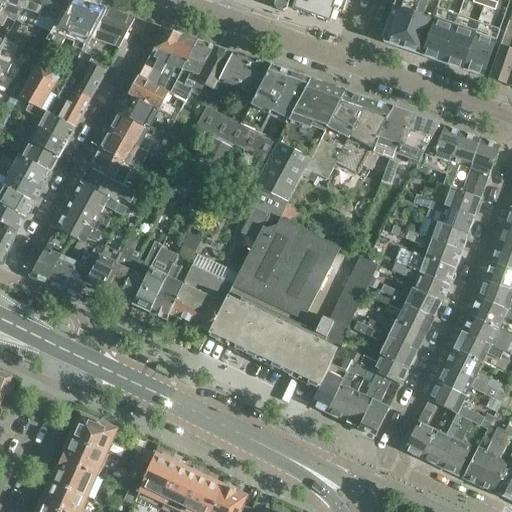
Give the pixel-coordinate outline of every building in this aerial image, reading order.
[(0,0),(0,13),(1,13),(6,4),(8,0),(0,0)] [(8,0),(6,4),(1,13),(0,13),(0,25),(2,27),(7,18),(14,22),(16,20),(22,9),(27,0),(8,0)] [(27,0),(22,9),(16,20),(22,24),(17,32),(26,38),(39,15),(48,0),(27,0)] [(48,0),(39,15),(26,38),(34,42),(48,18),(57,22),(69,0),(48,0)] [(80,0),(74,0),(51,40),(61,46),(62,46),(68,35),(87,41),(89,37),(104,8),(80,0)] [(265,0),(275,3),(274,6),(276,9),(283,12),(287,10),(288,8),(314,17),(330,22),(335,10),(342,13),(346,0),(265,0)] [(433,0),(396,0),(394,7),(422,16),(426,7),(437,11),(440,2),(433,0)] [(497,2),(490,0),(472,0),(472,2),(495,10),(497,2)] [(422,16),(394,7),(383,38),(385,43),(422,55),(434,20),(422,16)] [(104,8),(89,37),(87,41),(81,51),(89,55),(97,40),(119,48),(135,19),(104,8)] [(435,18),(434,20),(422,55),(442,62),(455,25),(459,12),(450,9),(445,22),(435,18)] [(455,25),(442,62),(463,69),(476,34),(476,32),(465,28),(469,16),(460,12),(455,25)] [(476,34),(463,69),(484,76),(496,41),(504,19),(494,16),(487,37),(476,34)] [(166,29),(150,59),(140,76),(148,81),(156,85),(167,65),(182,35),(166,29)] [(182,35),(167,65),(156,85),(170,93),(171,93),(182,70),(198,41),(182,35)] [(51,40),(39,62),(48,68),(61,46),(51,40)] [(198,41),(182,70),(191,73),(184,84),(186,85),(179,97),(185,101),(191,92),(199,76),(214,46),(198,41)] [(199,76),(191,92),(198,96),(204,85),(214,90),(218,82),(219,81),(233,53),(214,46),(199,76)] [(489,78),(497,81),(506,84),(511,67),(511,49),(500,46),(489,78)] [(219,81),(218,82),(213,95),(222,98),(228,86),(237,89),(252,60),(233,53),(219,81)] [(0,69),(6,73),(7,73),(11,65),(0,59),(0,69)] [(252,60),(237,89),(247,93),(234,119),(241,123),(255,96),(256,96),(264,81),(271,66),(252,60)] [(28,81),(18,98),(30,104),(42,109),(59,79),(57,73),(48,68),(39,62),(28,81)] [(61,82),(75,90),(91,99),(101,81),(106,73),(105,72),(106,71),(90,62),(85,71),(81,69),(78,76),(67,70),(61,82)] [(251,105),(241,123),(249,127),(276,140),(287,119),(290,121),(312,80),(312,79),(272,65),(271,66),(256,96),(251,105)] [(140,76),(130,95),(176,120),(181,111),(164,102),(170,93),(148,81),(140,76)] [(14,80),(7,93),(16,97),(22,85),(14,80)] [(312,80),(290,121),(278,143),(312,159),(327,128),(346,92),(312,80)] [(47,111),(59,119),(75,129),(91,99),(75,90),(61,82),(46,110),(47,111)] [(346,92),(327,128),(312,159),(307,168),(318,174),(328,180),(336,162),(347,139),(367,100),(346,92)] [(130,95),(120,114),(149,129),(154,120),(170,129),(176,120),(130,95)] [(214,95),(208,106),(216,110),(221,99),(214,95)] [(11,112),(18,98),(11,96),(5,108),(11,112)] [(393,109),(367,100),(336,162),(358,174),(373,146),(393,109)] [(39,118),(36,125),(67,143),(75,129),(59,119),(47,111),(47,112),(30,104),(26,111),(39,118)] [(208,106),(206,105),(195,125),(267,162),(278,142),(249,127),(241,123),(234,119),(216,110),(208,106)] [(183,109),(177,120),(184,124),(190,113),(183,109)] [(378,148),(392,153),(394,154),(415,116),(393,109),(373,146),(378,148)] [(0,124),(5,127),(11,115),(6,112),(0,121),(0,124)] [(120,114),(110,132),(155,157),(162,146),(154,142),(153,144),(144,139),(148,130),(149,131),(149,129),(120,114)] [(415,116),(394,154),(392,153),(381,183),(391,186),(401,157),(419,163),(438,128),(439,125),(415,116)] [(25,129),(20,126),(16,134),(59,157),(67,143),(36,125),(29,122),(25,129)] [(444,126),(442,130),(433,156),(444,160),(438,177),(435,175),(433,181),(444,185),(452,163),(462,133),(444,126)] [(110,132),(100,151),(129,167),(135,156),(151,165),(155,157),(110,132)] [(462,133),(452,163),(444,185),(450,188),(451,187),(452,188),(460,165),(470,169),(481,139),(462,133)] [(16,134),(11,141),(26,149),(22,157),(51,173),(59,157),(16,134)] [(481,139),(470,169),(481,173),(485,175),(489,176),(500,146),(481,139)] [(312,159),(278,143),(266,165),(256,184),(255,186),(289,202),(307,168),(312,159)] [(378,148),(373,146),(364,165),(372,170),(378,158),(374,156),(378,148)] [(100,151),(90,168),(120,184),(125,174),(141,183),(146,176),(133,169),(129,167),(100,151)] [(166,166),(170,159),(160,154),(157,161),(166,166)] [(0,158),(0,164),(42,188),(51,173),(22,157),(19,155),(15,162),(4,157),(2,160),(0,158)] [(259,161),(248,180),(256,184),(266,165),(259,161)] [(0,175),(3,178),(6,179),(2,185),(34,203),(42,188),(0,164),(0,175)] [(90,168),(82,184),(116,202),(119,197),(130,203),(136,192),(124,187),(120,184),(90,168)] [(318,174),(307,168),(303,176),(314,181),(318,174)] [(481,173),(473,195),(481,199),(489,176),(485,175),(481,173)] [(82,184),(73,200),(110,220),(115,212),(119,214),(123,206),(119,204),(116,202),(82,184)] [(0,203),(26,217),(34,203),(2,185),(0,188),(0,203)] [(287,202),(255,186),(252,186),(242,207),(266,219),(268,216),(278,220),(287,202)] [(424,188),(421,196),(474,217),(481,199),(473,195),(452,188),(451,187),(450,188),(447,196),(424,188)] [(426,218),(438,222),(468,234),(474,217),(421,196),(417,195),(414,203),(429,209),(426,218)] [(73,200),(65,215),(93,230),(97,221),(107,226),(110,220),(73,200)] [(0,203),(0,222),(18,232),(26,217),(0,203)] [(302,210),(288,203),(281,217),(295,225),(302,210)] [(136,213),(128,209),(124,215),(128,218),(134,216),(136,213)] [(404,214),(396,211),(394,216),(403,221),(406,214),(404,214)] [(65,215),(56,230),(59,232),(60,231),(79,241),(85,244),(89,236),(98,241),(102,235),(93,230),(65,215)] [(263,226),(234,284),(232,287),(269,305),(304,321),(341,249),(281,218),(277,225),(267,228),(263,226)] [(419,234),(432,239),(462,251),(468,234),(438,222),(426,218),(425,218),(419,234)] [(0,227),(0,262),(1,263),(16,235),(0,227)] [(406,239),(409,232),(396,227),(393,234),(406,239)] [(511,229),(505,227),(498,244),(511,249),(511,229)] [(191,229),(181,248),(179,253),(192,260),(204,236),(191,229)] [(425,256),(456,268),(462,251),(432,239),(419,234),(410,231),(406,239),(429,247),(425,256)] [(345,237),(335,232),(330,242),(340,248),(345,237)] [(137,241),(129,237),(123,248),(132,252),(137,241)] [(63,255),(48,283),(62,290),(78,262),(87,246),(85,244),(79,241),(70,258),(63,255)] [(137,262),(120,298),(132,304),(146,277),(153,262),(154,263),(163,246),(155,242),(143,265),(137,262)] [(146,277),(132,304),(150,312),(163,285),(180,248),(173,244),(162,266),(154,263),(153,262),(146,277)] [(511,249),(498,244),(492,262),(511,269),(511,249)] [(84,252),(78,262),(62,290),(78,297),(86,283),(93,269),(103,250),(95,246),(91,255),(84,252)] [(93,269),(86,283),(103,291),(117,264),(122,253),(105,246),(103,250),(93,269)] [(51,250),(47,248),(32,276),(48,283),(63,255),(51,250)] [(117,264),(103,291),(120,298),(137,262),(130,258),(133,253),(124,249),(117,264)] [(419,273),(450,285),(456,268),(414,252),(408,267),(420,272),(419,273)] [(378,266),(360,257),(330,320),(324,317),(313,337),(338,349),(369,285),(372,278),(378,266)] [(163,285),(150,312),(167,320),(170,313),(183,284),(176,280),(177,278),(176,277),(184,262),(176,258),(163,285)] [(442,302),(450,285),(419,273),(420,272),(408,267),(395,262),(392,271),(416,281),(412,288),(442,302)] [(511,269),(492,262),(485,280),(511,289),(511,269)] [(183,284),(170,313),(200,328),(210,332),(232,287),(234,284),(192,265),(183,284)] [(379,282),(372,278),(369,285),(376,289),(379,282)] [(511,289),(485,280),(479,297),(509,309),(511,310),(511,303),(511,300),(511,289)] [(434,318),(442,302),(412,288),(408,297),(384,285),(380,292),(405,304),(434,318)] [(232,287),(210,332),(246,350),(269,305),(232,287)] [(397,319),(396,320),(426,335),(434,318),(405,304),(380,292),(378,290),(374,298),(400,311),(396,318),(397,319)] [(479,297),(470,315),(500,328),(505,318),(511,320),(511,310),(509,309),(479,297)] [(269,305),(246,350),(255,355),(283,368),(302,331),(306,322),(304,321),(269,305)] [(470,315),(462,332),(491,346),(503,352),(507,345),(495,339),(500,328),(470,315)] [(367,326),(388,337),(417,351),(426,335),(396,320),(392,330),(370,319),(367,326)] [(374,351),(380,353),(409,368),(417,351),(388,337),(367,326),(358,322),(354,329),(379,341),(374,351)] [(302,331),(283,368),(289,371),(320,386),(330,364),(338,349),(313,337),(308,334),(302,331)] [(462,332),(454,349),(483,363),(488,353),(500,359),(503,352),(491,346),(462,332)] [(454,349),(446,366),(475,380),(505,395),(503,385),(478,373),(483,363),(454,349)] [(348,359),(360,364),(363,358),(351,352),(348,359)] [(384,377),(392,381),(400,385),(409,368),(380,353),(376,363),(363,356),(363,358),(360,364),(372,370),(377,373),(384,377)] [(341,369),(347,371),(352,362),(346,359),(341,369)] [(360,366),(352,362),(347,371),(355,375),(364,379),(368,370),(359,367),(360,366)] [(320,386),(311,404),(327,412),(347,371),(341,369),(330,364),(320,386)] [(446,366),(437,383),(466,397),(471,387),(501,403),(505,395),(475,380),(446,366)] [(368,370),(364,379),(371,383),(376,374),(368,370)] [(347,371),(327,412),(343,420),(357,392),(349,388),(355,375),(347,371)] [(357,392),(343,420),(359,428),(373,399),(384,377),(377,373),(366,396),(357,392)] [(373,399),(359,428),(376,436),(390,407),(381,403),(392,381),(384,377),(373,399)] [(437,383),(429,400),(437,404),(457,414),(465,418),(480,426),(485,418),(462,407),(466,397),(437,383)] [(429,400),(419,421),(404,450),(422,458),(437,430),(426,425),(437,404),(429,400)] [(437,430),(422,458),(440,467),(454,438),(465,418),(457,414),(446,434),(437,430)] [(493,417),(486,414),(485,418),(480,426),(487,429),(493,417)] [(81,415),(71,437),(108,454),(117,435),(114,434),(115,431),(81,415)] [(454,438),(440,467),(458,475),(459,472),(460,472),(472,447),(462,442),(472,422),(465,418),(454,438)] [(478,447),(465,473),(463,478),(479,485),(498,445),(505,431),(501,429),(497,427),(491,441),(487,450),(478,447)] [(498,445),(479,485),(494,492),(508,461),(501,458),(506,449),(511,435),(511,434),(506,432),(505,431),(498,445)] [(71,437),(61,459),(98,476),(108,454),(71,437)] [(140,468),(138,473),(145,477),(155,454),(145,450),(137,467),(140,468)] [(511,452),(508,461),(494,492),(511,500),(511,452)] [(224,486),(155,454),(138,493),(179,511),(211,511),(223,487),(224,486)] [(61,459),(52,481),(89,498),(98,476),(61,459)] [(138,492),(142,483),(142,482),(134,479),(130,489),(138,492)] [(52,481),(42,503),(61,511),(82,511),(89,498),(52,481)] [(223,487),(211,511),(250,511),(252,509),(244,505),(242,504),(245,497),(235,492),(234,489),(229,487),(225,488),(223,487)] [(136,495),(128,491),(121,504),(130,508),(136,495)] [(61,511),(42,503),(38,511),(61,511)]
